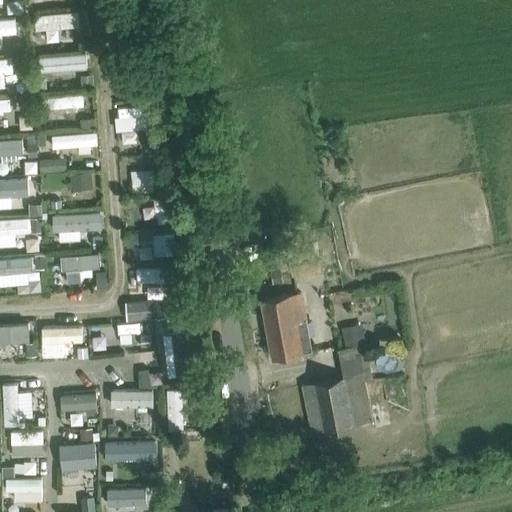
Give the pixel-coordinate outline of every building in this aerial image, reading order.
[(43,15),(42,31),(88,32),(88,16),(43,15)] [(0,21),(0,37),(23,38),(24,22),(0,21)] [(47,78),(93,78),(92,53),(46,54),(47,78)] [(20,62),(0,62),(0,77),(20,77),(20,62)] [(91,95),(49,94),(48,110),(91,112),(91,95)] [(0,100),(0,115),(24,117),(24,101),(0,100)] [(126,127),(148,126),(148,107),(126,107),(126,127)] [(60,153),(105,151),(104,136),(59,138),(60,153)] [(40,140),(26,141),(26,161),(40,160),(40,140)] [(0,141),(0,157),(26,158),(25,141),(0,141)] [(48,162),(49,174),(73,172),(71,159),(48,162)] [(79,193),(101,191),(100,172),(77,173),(79,193)] [(0,196),(33,197),(34,182),(0,180),(0,196)] [(61,216),(61,234),(111,233),(111,215),(61,216)] [(0,236),(38,236),(37,220),(0,220),(0,236)] [(135,255),(169,254),(169,232),(134,233),(135,255)] [(326,247),(296,254),(302,278),(332,271),(326,247)] [(87,273),(109,270),(107,254),(69,258),(72,280),(88,278),(87,273)] [(6,261),(6,283),(42,282),(42,260),(6,261)] [(144,270),(145,286),(186,285),(185,269),(144,270)] [(291,294),(262,299),(272,357),(312,350),(308,324),(296,326),(291,294)] [(127,318),(151,316),(149,300),(125,302),(127,318)] [(1,346),(39,346),(38,326),(1,326),(1,346)] [(156,327),(146,327),(148,345),(157,345),(156,327)] [(48,332),(49,357),(89,356),(89,331),(48,332)] [(184,353),(183,378),(200,379),(201,335),(174,334),(173,353),(184,353)] [(373,419),(363,371),(371,370),(366,342),(337,348),(343,375),(302,384),(311,431),(373,419)] [(119,409),(163,411),(164,393),(120,391),(119,409)] [(186,431),(185,394),(176,394),(177,432),(186,431)] [(69,412),(105,412),(105,396),(69,397),(69,412)] [(154,435),(167,435),(167,422),(154,422),(154,435)] [(50,433),(19,433),(20,456),(51,455),(50,433)] [(114,444),(114,461),(155,460),(155,444),(114,444)] [(68,485),(90,484),(90,469),(104,469),(104,445),(67,446),(68,485)] [(31,462),(30,476),(43,477),(44,463),(31,462)] [(164,470),(163,485),(193,487),(194,472),(164,470)] [(17,480),(16,504),(49,505),(50,481),(17,480)] [(107,509),(154,508),(154,491),(107,492),(107,509)]
